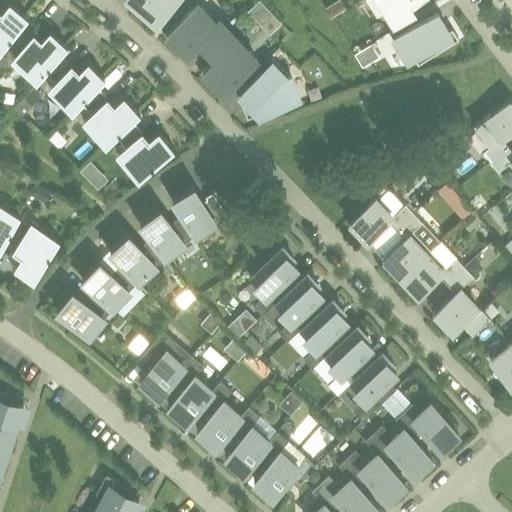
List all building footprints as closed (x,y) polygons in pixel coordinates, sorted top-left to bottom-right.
[(0,48),(9,38),(13,32),(27,14),(9,0),(7,0),(0,10),(0,9),(0,48)] [(132,0),(135,3),(138,5),(136,8),(146,18),(149,15),(156,20),(173,0),(132,0)] [(256,0),(247,8),(256,18),(268,8),(261,0),(256,0)] [(330,17),(346,7),(341,0),(335,0),(325,7),(330,17)] [(379,0),(393,21),(412,10),(406,0),(405,0),(379,0)] [(197,1),(166,30),(167,32),(165,33),(176,45),(178,43),(185,51),(198,40),(206,48),(228,27),(218,17),(215,20),(197,1)] [(392,37),(400,50),(407,45),(417,62),(458,37),(451,26),(448,29),(444,22),(430,30),(423,18),(392,37)] [(25,55),(17,64),(35,80),(47,66),(48,66),(52,61),(67,43),(49,27),(40,37),(32,31),(18,48),(25,55)] [(228,27),(206,48),(214,57),(199,71),(210,83),(213,80),(221,89),(256,57),(228,27)] [(370,42),(354,53),(362,65),(378,55),(370,42)] [(62,85),(54,94),(71,110),(87,93),(87,94),(92,89),(92,88),(104,75),(87,59),(78,68),(70,61),(55,78),(62,85)] [(270,62),(245,86),(254,96),(243,107),(247,117),(282,103),(297,97),(289,76),(285,78),(270,62)] [(82,103),(90,111),(97,118),(88,127),(90,130),(98,142),(101,141),(104,144),(117,131),(118,131),(123,127),(123,126),(139,110),(123,93),(113,102),(106,95),(98,86),(82,103)] [(32,106),(22,96),(13,107),(23,116),(32,106)] [(483,150),(490,160),(509,145),(502,136),(511,127),(511,97),(511,96),(474,125),(489,145),(483,150)] [(116,136),(124,144),(130,152),(121,160),(124,163),(130,175),(133,173),(137,178),(151,165),(151,166),(156,161),(173,146),(157,128),(147,136),(141,129),(133,120),(116,136)] [(508,162),(511,166),(511,148),(509,145),(490,160),(498,170),(508,162)] [(89,179),(98,170),(90,161),(81,170),(89,179)] [(49,190),(38,184),(32,194),(43,200),(49,190)] [(229,216),(219,202),(212,191),(206,195),(207,197),(202,200),(196,190),(193,184),(174,196),(172,198),(182,213),(195,233),(213,221),(215,224),(229,216)] [(396,228),(413,211),(405,203),(392,215),(374,196),(347,222),(365,241),(388,219),(396,228)] [(0,246),(7,235),(11,229),(10,229),(19,213),(0,201),(0,246)] [(195,233),(182,213),(170,222),(163,212),(159,206),(141,219),(142,220),(139,221),(150,236),(165,255),(176,247),(184,241),(195,233)] [(413,211),(396,228),(404,237),(381,258),(398,276),(429,247),(413,229),(422,221),(413,211)] [(461,222),(469,230),(480,220),(472,211),(461,222)] [(32,235),(23,229),(11,249),(20,254),(12,265),(33,278),(45,259),(49,253),(58,237),(38,224),(32,235)] [(165,255),(150,236),(140,246),(132,237),(132,236),(127,231),(111,246),(109,248),(121,261),(137,279),(148,270),(155,264),(165,255)] [(262,313),(276,300),(279,296),(271,287),(296,264),(290,258),(293,255),(282,244),(251,273),(256,279),(254,281),(265,292),(253,303),(262,313)] [(429,247),(398,276),(415,294),(438,273),(447,282),(464,265),(456,256),(446,265),(429,247)] [(138,279),(137,279),(121,261),(111,272),(103,264),(98,259),(83,275),(81,277),(94,289),(112,306),(122,296),(129,289),(138,279)] [(477,305),(459,286),(473,274),(464,265),(447,282),(455,290),(432,312),(449,331),(477,305)] [(287,339),(301,326),(304,323),(296,314),(321,290),(315,284),(318,282),(307,270),(279,296),(276,300),(281,305),(279,308),(290,319),(278,330),(287,339)] [(112,306),(94,289),(85,301),(76,293),(77,293),(71,289),(57,305),(58,306),(56,308),(75,323),(72,326),(84,336),(87,333),(89,334),(98,323),(98,324),(112,306)] [(312,366),(326,352),(329,349),(321,340),(346,317),(340,311),(343,308),(332,297),(304,323),(301,326),(306,332),(304,334),(315,345),(303,356),(312,366)] [(483,308),(491,317),(498,310),(490,301),(483,308)] [(489,317),(481,308),(463,324),(472,333),(489,317)] [(236,316),(226,326),(237,337),(246,327),(236,316)] [(357,323),(329,349),(326,352),(331,358),(329,360),(340,372),(328,383),(337,392),(351,379),(354,376),(346,367),(371,343),(365,337),(368,335),(357,323)] [(157,393),(176,372),(183,363),(173,354),(181,345),(163,329),(147,347),(158,356),(139,377),(157,393)] [(511,345),(509,343),(490,358),(511,385),(511,345)] [(382,350),(354,376),(351,379),(356,384),(354,387),(364,398),(353,409),(362,419),(379,402),(371,393),(395,369),(390,364),(393,361),(382,350)] [(186,418),(204,397),(212,388),(194,373),(202,364),(191,354),(183,363),(176,372),(186,381),(168,402),(186,418)] [(214,443),(233,422),(240,413),(223,398),(231,389),(220,379),(212,388),(204,397),(215,407),(196,428),(214,443)] [(401,383),(385,394),(394,407),(410,396),(401,383)] [(22,404),(19,402),(12,400),(14,392),(0,387),(0,414),(17,421),(22,404)] [(399,422),(400,422),(411,434),(420,425),(440,446),(457,430),(455,427),(457,425),(458,425),(446,412),(446,413),(444,415),(430,400),(419,410),(411,401),(394,417),(399,422)] [(243,469),(261,448),(269,438),(251,423),(259,414),(248,404),(240,413),(233,422),(243,432),(225,453),(243,469)] [(0,414),(0,441),(9,444),(17,421),(0,414)] [(400,422),(399,422),(390,431),(381,423),(365,438),(373,447),(384,459),(394,450),(413,472),(417,468),(430,457),(429,456),(431,455),(411,434),(400,422)] [(277,429),(269,438),(261,448),(272,457),(253,478),(271,494),(290,473),(297,464),(280,448),(288,439),(277,429)] [(0,441),(0,467),(1,468),(9,444),(0,441)] [(404,480),(384,459),(373,447),(363,457),(355,448),(338,464),(346,472),(358,484),(367,476),(387,497),(403,482),(404,480)] [(297,464),(290,473),(299,481),(315,463),(306,455),(297,464)] [(106,471),(94,492),(102,496),(97,504),(110,511),(130,511),(138,498),(115,486),(119,479),(106,471)] [(328,473),(311,489),(323,501),(331,509),(340,501),(350,511),(370,511),(376,507),(378,505),(358,484),(346,472),(336,482),(328,473)] [(333,511),(331,509),(323,501),(311,511),(333,511)]
